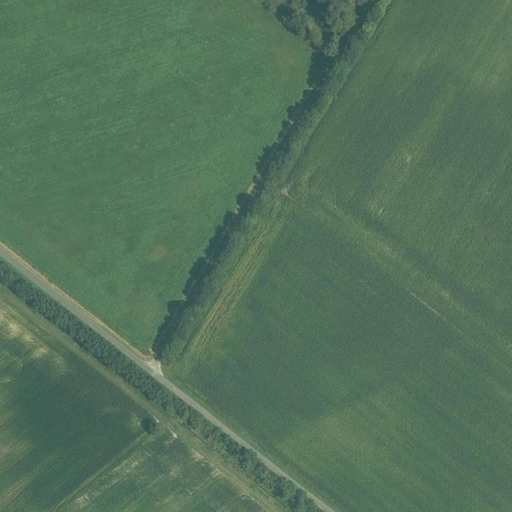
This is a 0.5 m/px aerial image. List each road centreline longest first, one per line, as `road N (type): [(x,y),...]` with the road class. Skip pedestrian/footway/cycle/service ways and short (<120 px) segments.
road 1 (track): [(151,368),(375,0)]
road 2 (unclassified): [(334,511),(0,250)]
